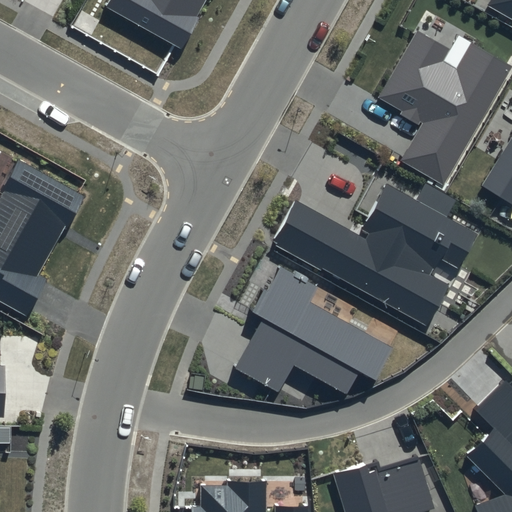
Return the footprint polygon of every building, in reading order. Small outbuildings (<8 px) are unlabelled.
[(110,0),(107,6),(182,48),(209,0),(110,0)] [(511,20),(511,0),(487,0),(484,5),(511,20)] [(449,47),(418,28),(377,97),(419,121),(397,159),(443,186),(511,69),(511,64),(470,40),(456,65),(443,57),(449,47)] [(511,138),(484,185),(511,201),(511,138)] [(0,291),(21,304),(84,197),(15,157),(0,183),(0,291)] [(297,200),(274,242),(426,326),(478,232),(388,183),(360,234),(297,200)] [(283,266),(232,365),(278,388),(292,360),(344,387),(356,363),(376,374),(391,343),(311,302),(320,285),(283,266)] [(511,511),(511,390),(504,382),(473,410),(491,429),(466,454),(504,494),(475,505),(477,511),(511,511)] [(380,469),(377,459),(331,474),(343,511),(420,511),(434,508),(418,457),(380,469)] [(225,485),(200,485),(200,506),(192,506),(191,511),(307,511),(308,506),(276,506),(275,511),(265,511),(266,479),(225,479),(225,485)]
